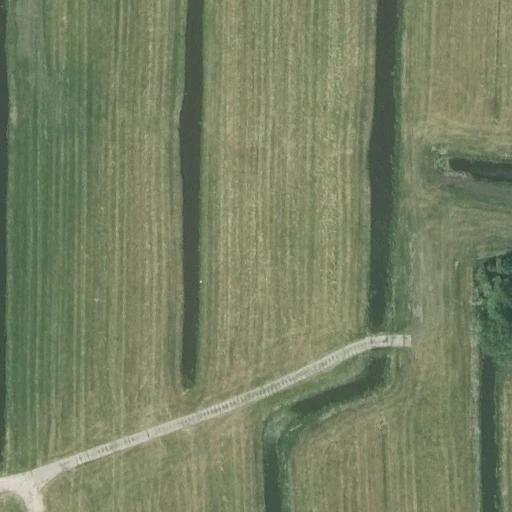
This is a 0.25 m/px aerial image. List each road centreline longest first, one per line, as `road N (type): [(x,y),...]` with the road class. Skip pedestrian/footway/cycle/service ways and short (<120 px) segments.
road 1 (track): [(0,488),(25,487),(260,396),(362,347)]
road 2 (track): [(511,225),(491,225),(457,264),(430,338),(362,347)]
